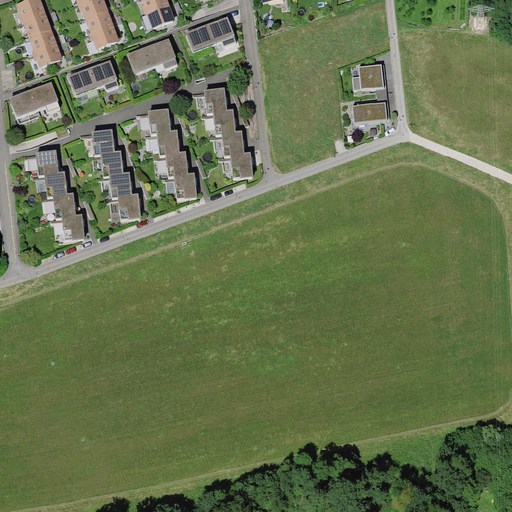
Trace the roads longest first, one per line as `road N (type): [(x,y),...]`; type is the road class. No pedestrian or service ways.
road 1 (residential): [(268,185),(16,276)]
road 2 (residential): [(246,0),(268,185)]
road 3 (residential): [(16,276),(0,127)]
road 4 (residential): [(404,135),(268,185)]
road 5 (residential): [(404,135),(389,0)]
